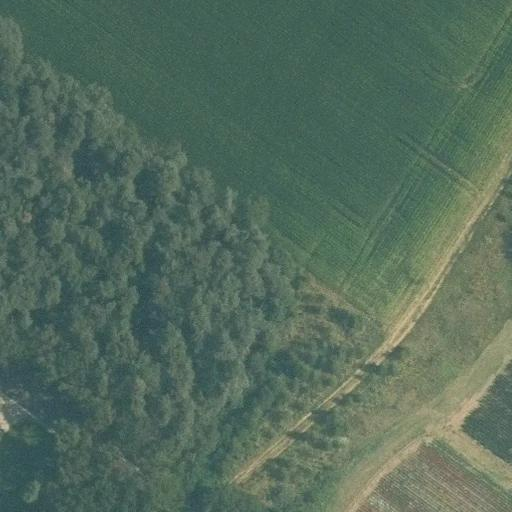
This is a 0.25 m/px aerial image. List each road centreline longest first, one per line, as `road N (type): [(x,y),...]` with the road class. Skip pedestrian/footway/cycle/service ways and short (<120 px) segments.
road 1 (track): [(511,165),(427,298),(204,511)]
road 2 (tertiary): [(178,511),(0,382)]
